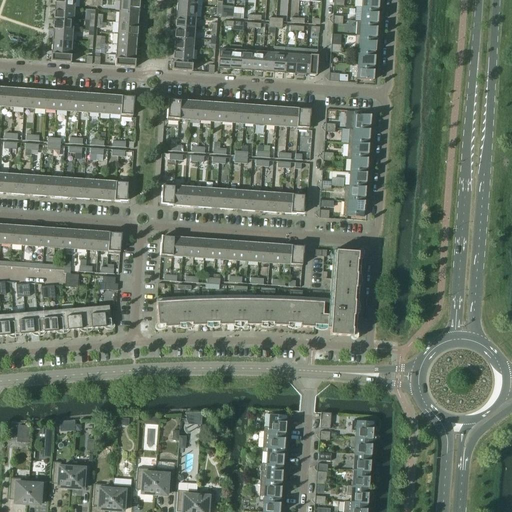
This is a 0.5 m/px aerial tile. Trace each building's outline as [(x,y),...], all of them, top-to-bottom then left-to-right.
[(74,9),(74,0),(55,0),(55,8),(74,9)] [(377,9),(377,0),(361,0),(361,8),(377,9)] [(138,14),(139,3),(120,1),(119,12),(138,14)] [(195,18),(196,7),(177,5),(176,16),(195,18)] [(73,20),(74,9),(55,8),(54,18),(73,20)] [(376,23),(377,9),(361,8),(360,22),(376,23)] [(137,24),(138,14),(119,12),(118,23),(137,24)] [(194,29),(195,18),(176,16),(175,27),(194,29)] [(72,31),(73,20),(54,18),(53,29),(72,31)] [(375,38),(376,23),(360,22),(359,36),(356,36),(375,38)] [(136,35),(137,24),(118,23),(117,34),(136,35)] [(193,39),(194,29),(175,27),(174,38),(193,39)] [(71,41),(72,31),(53,29),(52,40),(71,41)] [(136,46),(136,35),(117,34),(116,45),(136,46)] [(374,52),(375,38),(356,36),(354,50),(374,52)] [(193,50),(193,39),(174,38),(173,49),(193,50)] [(71,52),(71,41),(52,40),(51,51),(71,52)] [(135,57),(136,46),(116,45),(116,55),(135,57)] [(229,70),(239,71),(241,52),(241,47),(230,46),(230,51),(229,70)] [(272,73),(282,74),(284,48),(273,48),(273,54),(272,73)] [(282,74),(293,75),(295,49),(284,48),(282,74)] [(192,61),(193,50),(173,49),(173,59),(192,61)] [(293,75),(304,75),(306,50),(295,49),(293,75)] [(229,70),(230,51),(219,50),(218,54),(217,65),(218,65),(217,69),(229,70)] [(304,75),(315,76),(316,72),(316,61),(317,51),(306,50),(304,75)] [(373,66),(374,52),(354,50),(354,51),(358,51),(357,65),(373,66)] [(70,63),(71,52),(51,51),(51,62),(55,62),(65,63),(70,63)] [(250,72),(251,52),(241,52),(239,71),(250,72)] [(261,72),(262,53),(251,52),(250,72),(261,72)] [(272,73),(273,54),(262,53),(261,72),(272,73)] [(134,68),(135,57),(116,55),(115,67),(119,67),(130,68),(134,68)] [(191,72),(192,61),(173,59),(172,71),(176,71),(187,72),(191,72)] [(372,81),(373,66),(357,65),(356,80),(372,81)] [(338,82),(339,74),(328,74),(325,77),(325,78),(328,82),(338,82)] [(12,108),(14,90),(3,89),(2,107),(12,108)] [(23,109),(25,90),(14,90),(12,108),(23,109)] [(34,109),(35,91),(25,90),(23,109),(34,109)] [(45,110),(46,92),(35,91),(34,109),(45,110)] [(56,111),(57,93),(46,92),(45,110),(56,111)] [(67,112),(68,93),(57,93),(56,111),(67,112)] [(77,113),(79,94),(68,93),(67,112),(77,113)] [(88,113),(89,95),(79,94),(77,113),(88,113)] [(99,114),(100,96),(89,95),(88,113),(99,114)] [(110,115),(111,97),(100,96),(99,114),(110,115)] [(120,118),(122,97),(111,97),(110,115),(120,116),(120,118)] [(122,97),(120,118),(132,119),(133,98),(122,97)] [(178,122),(179,101),(168,101),(166,121),(178,122)] [(189,120),(190,102),(179,101),(178,122),(179,120),(189,120)] [(200,121),(201,103),(190,102),(189,120),(200,121)] [(210,122),(212,104),(201,103),(200,121),(210,122)] [(221,123),(222,105),(212,104),(210,122),(221,123)] [(232,124),(233,105),(222,105),(221,123),(232,124)] [(243,124),(244,106),(233,105),(232,124),(243,124)] [(254,125),(255,107),(244,106),(243,124),(254,125)] [(264,126),(266,108),(255,107),(254,125),(264,126)] [(275,127),(277,108),(266,108),(264,126),(275,127)] [(286,127),(287,109),(277,108),(275,127),(286,127)] [(297,131),(298,110),(287,109),(286,127),(296,128),(296,131),(297,131)] [(298,110),(297,131),(308,131),(309,111),(298,110)] [(361,116),(361,112),(354,112),(352,130),(349,129),(349,130),(369,131),(370,116),(361,116)] [(368,146),(369,131),(349,130),(348,144),(368,146)] [(367,160),(368,146),(348,144),(347,158),(367,160)] [(365,174),(367,160),(347,158),(347,159),(350,159),(349,173),(365,174)] [(364,189),(365,174),(349,173),(348,187),(345,187),(364,189)] [(17,194),(18,176),(8,175),(6,194),(17,194)] [(28,195),(29,177),(18,176),(17,194),(28,195)] [(39,196),(40,178),(29,177),(28,195),(39,196)] [(50,197),(51,178),(40,178),(39,196),(50,197)] [(60,197),(62,179),(51,178),(50,197),(60,197)] [(71,198),(73,180),(62,179),(60,197),(71,198)] [(82,199),(83,181),(73,180),(71,198),(82,199)] [(93,200),(94,182),(83,181),(82,199),(93,200)] [(114,201),(116,181),(115,181),(115,183),(105,182),(104,200),(114,201)] [(116,181),(114,201),(126,202),(127,181),(116,181)] [(104,200),(105,182),(94,182),(93,200),(104,200)] [(172,205),(173,185),(162,184),(161,205),(172,205)] [(183,206),(184,188),(174,187),(174,185),(173,185),(172,205),(183,206)] [(363,203),(364,189),(345,187),(344,202),(363,203)] [(193,207),(195,189),(184,188),(183,206),(193,207)] [(204,208),(205,189),(195,189),(193,207),(204,208)] [(215,208),(216,190),(205,189),(204,208),(215,208)] [(226,209),(227,191),(216,190),(215,208),(226,209)] [(237,210),(238,192),(227,191),(226,209),(237,210)] [(248,211),(249,193),(238,192),(237,210),(248,211)] [(258,212),(260,193),(249,193),(248,211),(258,212)] [(269,212),(270,194),(260,193),(258,212),(269,212)] [(291,214),(292,193),(291,193),(291,196),(281,195),(280,213),(291,214)] [(292,193),(291,214),(302,215),(304,194),(292,193)] [(280,213),(281,195),(270,194),(269,212),(280,213)] [(362,218),(363,203),(344,202),(343,216),(362,218)] [(318,218),(328,219),(329,211),(318,210),(315,213),(315,214),(315,215),(318,218)] [(0,244),(10,245),(12,227),(1,226),(0,240),(0,244)] [(21,246),(23,228),(12,227),(10,245),(21,246)] [(32,247),(33,228),(23,228),(21,246),(32,247)] [(43,247),(44,229),(33,228),(32,247),(43,247)] [(54,248),(55,230),(44,229),(43,247),(54,248)] [(65,249),(66,231),(55,230),(54,248),(65,249)] [(75,250),(77,231),(66,231),(65,249),(75,250)] [(86,251),(87,232),(77,231),(75,250),(86,251)] [(97,251),(98,233),(87,232),(86,251),(97,251)] [(108,254),(109,234),(98,233),(97,251),(107,252),(107,254),(108,254)] [(109,234),(108,254),(119,255),(120,235),(109,234)] [(171,259),(172,238),(161,238),(160,258),(171,259)] [(182,257),(183,239),(172,238),(171,259),(172,259),(172,257),(182,257)] [(193,258),(194,240),(183,239),(182,257),(193,258)] [(203,259),(205,241),(194,240),(193,258),(203,259)] [(214,260),(215,241),(205,241),(203,259),(214,260)] [(225,260),(226,242),(215,241),(214,260),(225,260)] [(236,261),(237,243),(226,242),(225,260),(236,261)] [(247,262),(248,244),(237,243),(236,261),(247,262)] [(258,263),(259,244),(248,244),(247,262),(258,263)] [(268,263),(270,245),(259,244),(258,263),(268,263)] [(279,264),(280,246),(270,245),(268,263),(279,264)] [(290,267),(291,247),(280,246),(279,264),(289,265),(289,267),(290,267)] [(291,247),(290,267),(301,268),(303,248),(291,247)] [(355,323),(356,309),(357,295),(358,288),(359,288),(360,284),(361,282),(361,280),(360,276),(359,275),(359,268),(360,260),(361,261),(362,257),(363,254),(362,252),(361,251),(359,250),(357,251),(356,253),(335,252),(334,266),(333,279),(330,279),(330,280),(329,293),(329,301),(322,301),(322,307),(321,321),(321,327),(326,327),(326,329),(329,330),(329,336),(352,337),(352,331),(355,331),(355,323)] [(219,326),(226,326),(233,326),(233,327),(237,328),(240,328),(242,328),(246,327),(246,326),(253,326),(260,326),(260,327),(264,328),(266,328),(269,328),(273,327),(273,326),(280,326),(287,327),(287,328),(291,329),(293,329),(296,329),(300,328),(300,327),(307,328),(315,328),(315,326),(321,327),(321,321),(322,307),(322,301),(309,300),(308,300),(308,302),(295,302),(281,301),(267,301),(253,300),(240,300),(226,300),(212,301),(198,301),(184,302),(170,302),(156,303),(157,315),(156,315),(157,324),(156,325),(155,326),(155,328),(155,330),(157,331),(159,331),(162,330),(165,329),(165,328),(172,328),(179,327),(179,328),(183,329),(185,329),(188,329),(192,328),(192,327),(199,326),(206,326),(206,327),(210,328),(212,328),(215,328),(219,327),(219,326)] [(96,307),(98,328),(103,328),(106,330),(109,330),(112,330),(113,329),(114,327),(113,325),(112,323),(110,323),(110,319),(109,306),(96,307)] [(93,329),(98,328),(96,307),(84,308),(86,332),(90,331),(93,329)] [(83,332),(86,332),(84,308),(72,309),(74,330),(79,330),(83,332)] [(69,331),(74,330),(72,309),(60,310),(62,334),(66,334),(69,331)] [(59,334),(62,334),(60,310),(48,311),(50,333),(55,332),(59,334)] [(45,333),(50,333),(48,311),(36,312),(38,336),(42,335),(45,333)] [(35,336),(38,336),(36,312),(24,313),(26,335),(31,334),(35,336)] [(21,335),(26,335),(24,313),(12,314),(15,338),(18,338),(21,335)] [(11,338),(15,338),(12,314),(1,316),(2,337),(8,336),(11,338)] [(263,432),(284,433),(285,417),(278,416),(278,414),(269,413),(268,428),(264,428),(263,432)] [(320,413),(320,414),(319,429),(329,429),(331,414),(320,413)] [(186,414),(186,420),(188,425),(200,426),(201,414),(186,414)] [(350,438),(371,440),(372,423),(368,423),(368,420),(361,420),(360,422),(352,421),(351,431),(355,431),(355,438),(350,438)] [(60,430),(74,429),(74,421),(59,422),(60,430)] [(18,426),(16,442),(28,443),(29,427),(18,426)] [(45,429),(44,444),(51,444),(52,430),(45,429)] [(283,450),(284,433),(263,432),(262,448),(283,450)] [(370,456),(371,440),(350,438),(350,447),(354,447),(354,454),(349,454),(349,455),(350,455),(350,454),(354,454),(354,455),(370,456)] [(282,466),(283,450),(262,448),(262,452),(267,452),(266,465),(282,466)] [(330,462),(330,454),(317,453),(317,461),(330,462)] [(369,472),(370,456),(354,455),(353,470),(348,470),(348,471),(349,470),(352,471),(369,472)] [(69,489),(71,464),(53,462),(51,484),(57,485),(57,488),(69,489)] [(71,464),(69,489),(82,490),(82,487),(88,487),(90,465),(71,464)] [(282,466),(266,465),(261,464),(260,480),(281,482),(282,466)] [(153,495),(155,470),(137,468),(135,490),(141,491),(141,494),(153,495)] [(155,470),(153,495),(166,496),(166,493),(172,493),(174,471),(155,470)] [(367,488),(369,472),(352,471),(351,487),(347,486),(347,487),(367,488)] [(26,505),(28,480),(10,478),(8,500),(14,501),(14,504),(26,505)] [(112,490),(110,511),(123,511),(123,508),(129,509),(130,487),(131,480),(113,479),(113,486),(112,486),(112,490)] [(28,480),(26,505),(39,506),(39,502),(45,503),(47,481),(39,481),(29,480),(28,480)] [(279,498),(281,482),(260,480),(259,496),(279,498)] [(93,484),(92,506),(98,507),(98,510),(110,511),(112,490),(100,489),(101,485),(93,484)] [(177,490),(175,511),(194,511),(196,492),(196,485),(179,484),(177,485),(177,490)] [(366,504),(367,488),(347,487),(346,495),(351,496),(350,503),(366,504)] [(196,492),(194,511),(212,511),(214,493),(196,492)] [(278,511),(279,498),(259,496),(258,500),(263,501),(262,511),(278,511)] [(344,502),(343,511),(365,511),(366,504),(350,503),(344,502)]
